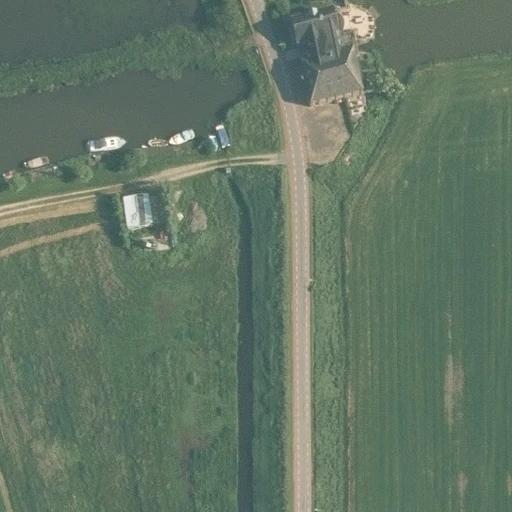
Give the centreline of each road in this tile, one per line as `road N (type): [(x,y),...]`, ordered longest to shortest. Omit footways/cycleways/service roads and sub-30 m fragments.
road 1 (tertiary): [(303,511),(296,152),(254,0)]
road 2 (track): [(0,205),(192,162),(296,152)]
